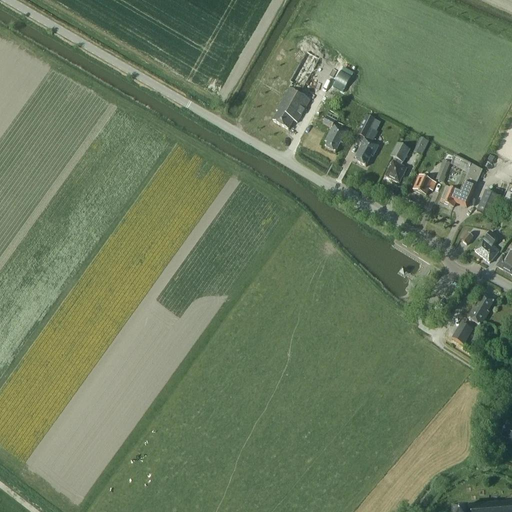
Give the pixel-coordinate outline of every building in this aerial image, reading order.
[(324,56),(306,46),(286,81),(292,84),(301,89),(304,91),(324,56)] [(298,94),(301,89),(292,84),(276,112),(278,113),(273,122),(288,131),(293,122),(297,124),(310,101),(298,94)] [(342,145),(348,133),(342,130),(344,126),(336,122),(339,117),(330,112),(327,118),(323,125),(332,129),(325,143),(327,144),(325,149),(335,154),(340,144),(342,145)] [(378,147),(373,144),(365,140),(370,129),(374,120),(367,117),(357,135),(364,139),(355,158),(357,160),(355,162),(366,168),(371,157),(372,158),(378,147)] [(370,129),(365,140),(373,144),(378,133),(377,133),(370,129)] [(417,155),(421,157),(429,143),(425,141),(417,155)] [(409,151),(397,144),(391,157),(394,159),(385,177),(399,185),(406,170),(401,167),(409,151)] [(436,180),(442,183),(450,164),(443,161),(440,169),(436,180)] [(455,204),(466,209),(482,171),(471,166),(459,194),(447,189),(441,203),(453,208),(455,204)] [(428,190),(432,192),(436,184),(419,177),(413,191),(426,197),(428,190)] [(477,213),(490,219),(498,198),(486,193),(477,213)] [(485,240),(475,252),(489,264),(499,252),(493,247),(499,239),(491,232),(484,240),(485,240)] [(461,242),(467,246),(473,238),(468,234),(461,242)] [(496,267),(511,276),(511,253),(508,257),(504,255),(496,267)] [(480,299),(467,319),(481,327),(489,314),(487,313),(493,303),(483,297),(481,300),(480,299)] [(473,331),(460,324),(452,339),(464,346),(473,331)] [(501,437),(511,442),(511,428),(506,426),(501,437)]
